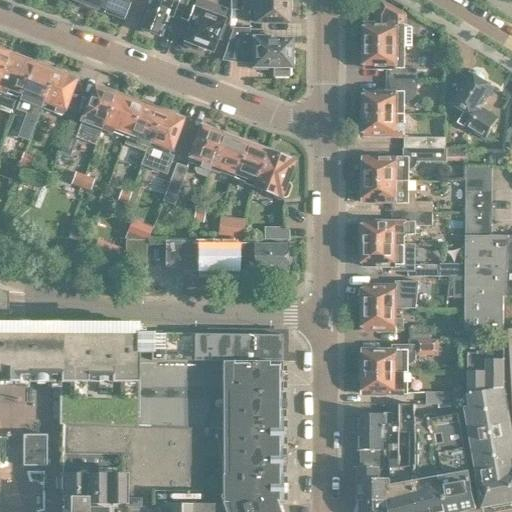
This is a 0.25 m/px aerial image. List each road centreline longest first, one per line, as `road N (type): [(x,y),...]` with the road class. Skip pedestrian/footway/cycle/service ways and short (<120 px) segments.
road 1 (residential): [(323,120),(280,119),(0,11)]
road 2 (residential): [(310,321),(113,317),(52,306)]
road 3 (residential): [(310,321),(322,288),(323,120)]
road 4 (residential): [(322,511),(324,349),(310,321)]
road 5 (residential): [(323,120),(323,0)]
